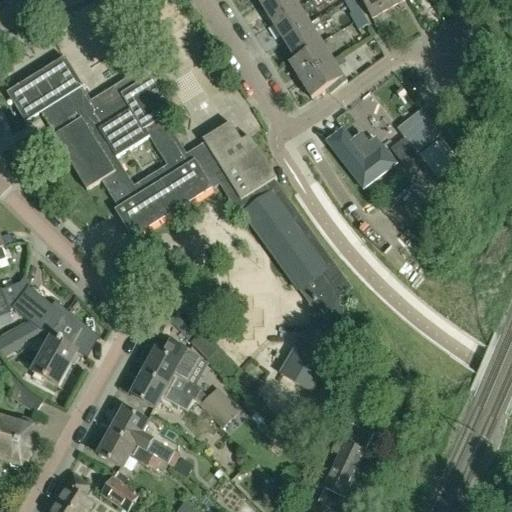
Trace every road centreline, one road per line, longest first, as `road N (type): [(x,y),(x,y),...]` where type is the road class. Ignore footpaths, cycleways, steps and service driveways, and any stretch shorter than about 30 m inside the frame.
road 1 (residential): [(29,511),(127,324),(118,301),(0,186)]
road 2 (residential): [(281,136),(437,31)]
road 3 (residential): [(281,136),(201,0)]
